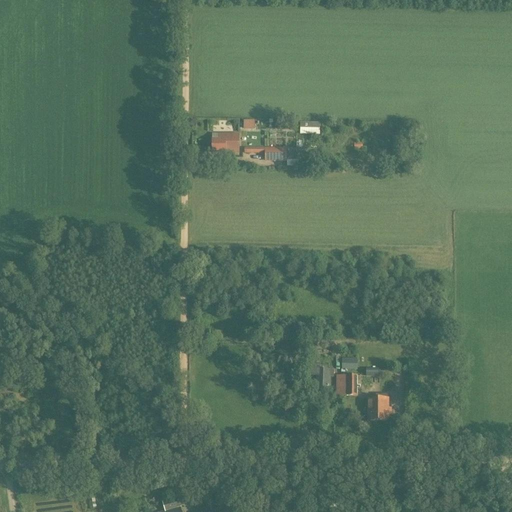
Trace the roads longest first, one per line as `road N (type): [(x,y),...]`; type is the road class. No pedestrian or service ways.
road 1 (unclassified): [(511,458),(0,465)]
road 2 (track): [(185,0),(183,462)]
